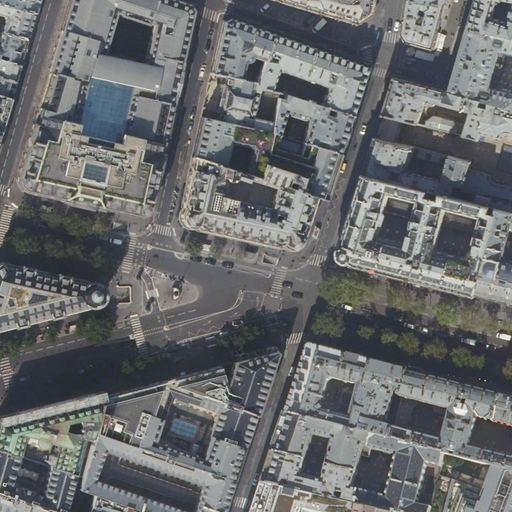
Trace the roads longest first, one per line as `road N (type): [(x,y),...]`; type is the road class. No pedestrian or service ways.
road 1 (residential): [(153,257),(208,0)]
road 2 (residential): [(384,58),(308,293)]
road 3 (residential): [(301,313),(237,511)]
road 4 (tertiary): [(53,0),(0,180)]
road 5 (residential): [(384,58),(208,0)]
road 6 (primary): [(153,257),(0,225)]
road 7 (primary): [(146,338),(0,374)]
road 8 (primary): [(511,354),(373,318)]
road 9 (residential): [(384,58),(438,70),(460,0)]
